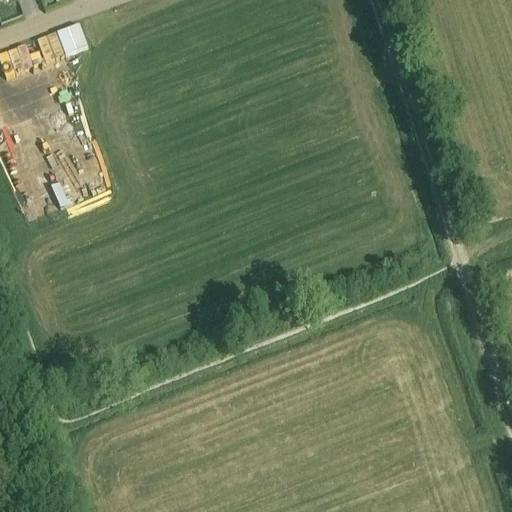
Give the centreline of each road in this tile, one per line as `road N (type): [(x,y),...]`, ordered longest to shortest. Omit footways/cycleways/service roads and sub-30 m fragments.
road 1 (track): [(458,264),(371,0)]
road 2 (track): [(511,430),(458,264)]
